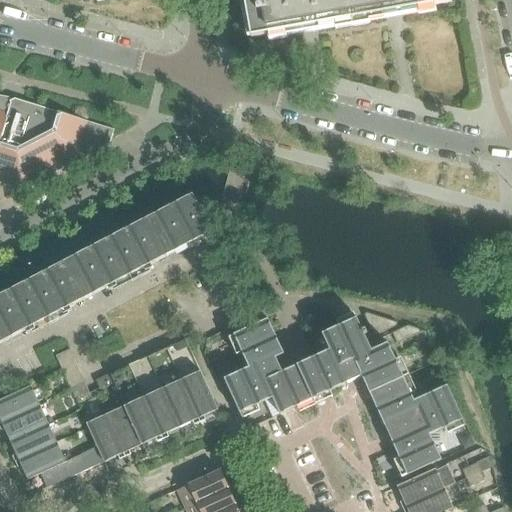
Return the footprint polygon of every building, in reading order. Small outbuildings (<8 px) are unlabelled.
[(350,21),(346,0),(244,0),(251,39),(350,21)] [(452,3),(451,0),(346,0),(350,21),(452,3)] [(108,145),(111,142),(113,137),(113,135),(114,131),(15,100),(10,102),(8,98),(0,96),(0,184),(0,185),(6,182),(13,196),(88,157),(91,148),(94,149),(99,149),(104,148),(108,145)] [(130,277),(202,239),(211,234),(211,235),(213,234),(193,197),(111,240),(130,277)] [(46,321),(111,286),(130,277),(111,240),(27,284),(46,321)] [(0,345),(46,321),(27,284),(0,297),(0,345)] [(396,327),(397,324),(367,314),(364,316),(374,337),(396,327)] [(403,380),(387,344),(371,351),(364,336),(367,334),(365,330),(362,331),(357,319),(322,335),(330,351),(313,359),(329,393),(362,378),(370,395),(403,380)] [(314,399),(299,366),(282,373),(275,359),(284,355),(268,320),(234,336),(249,369),(224,380),(240,414),(272,399),(280,415),(314,399)] [(396,344),(420,334),(419,331),(407,327),(392,334),(396,344)] [(73,359),(70,350),(55,357),(59,365),(73,359)] [(218,411),(194,358),(174,368),(198,420),(218,411)] [(73,359),(59,365),(63,374),(77,367),(73,359)] [(77,367),(63,374),(67,382),(81,376),(77,367)] [(198,420),(174,368),(155,376),(180,428),(198,420)] [(115,383),(111,374),(96,381),(100,390),(115,383)] [(81,376),(67,382),(71,391),(85,384),(81,376)] [(180,428),(155,376),(137,385),(161,437),(180,428)] [(465,426),(447,387),(413,402),(403,380),(370,395),(407,476),(441,461),(433,441),(465,426)] [(85,384),(71,391),(75,399),(89,393),(89,392),(85,384)] [(435,391),(431,384),(420,389),(423,396),(435,391)] [(161,437),(137,385),(118,393),(124,408),(142,446),(161,437)] [(40,407),(31,387),(0,401),(0,420),(2,424),(40,407)] [(48,425),(40,407),(2,424),(10,443),(48,425)] [(142,446),(124,408),(105,417),(123,455),(142,446)] [(123,455),(105,417),(86,426),(96,449),(97,449),(103,463),(123,455)] [(56,444),(48,425),(10,443),(19,462),(56,444)] [(65,464),(56,444),(19,462),(28,481),(40,475),(65,464)] [(97,449),(89,453),(95,467),(103,463),(97,449)] [(89,453),(81,457),(88,471),(95,467),(89,453)] [(81,457),(73,460),(80,474),(88,471),(81,457)] [(489,459),(476,464),(480,473),(480,474),(493,468),(493,467),(489,459)] [(73,460),(65,464),(72,478),(80,474),(73,460)] [(47,489),(72,478),(65,464),(40,475),(47,489)] [(480,473),(476,464),(462,471),(466,479),(480,473)] [(444,489),(435,470),(397,488),(406,507),(444,489)] [(185,508),(229,489),(221,472),(177,491),(185,508)] [(480,474),(480,473),(466,479),(470,488),(484,481),(480,474)] [(186,511),(222,511),(236,506),(229,489),(185,508),(186,511)] [(446,511),(453,509),(444,489),(406,507),(408,511),(446,511)]
